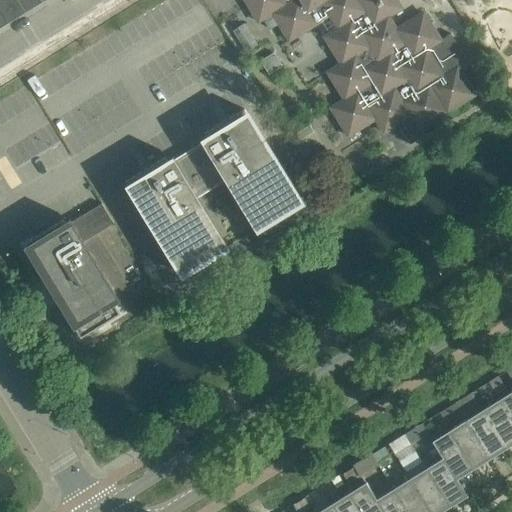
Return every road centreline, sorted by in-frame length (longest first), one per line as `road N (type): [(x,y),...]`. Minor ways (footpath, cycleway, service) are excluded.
road 1 (tertiary): [(511,255),(99,511)]
road 2 (tertiary): [(169,511),(511,298)]
road 3 (residential): [(94,511),(0,365)]
